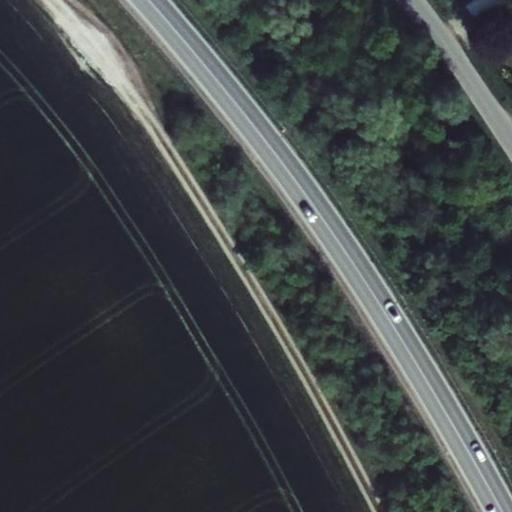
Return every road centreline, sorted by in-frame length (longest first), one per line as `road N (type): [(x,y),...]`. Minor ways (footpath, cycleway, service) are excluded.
road 1 (secondary): [(148,0),(340,241),(503,511)]
road 2 (track): [(377,511),(245,269),(176,162),(51,0)]
road 3 (unclassified): [(511,148),(412,0)]
